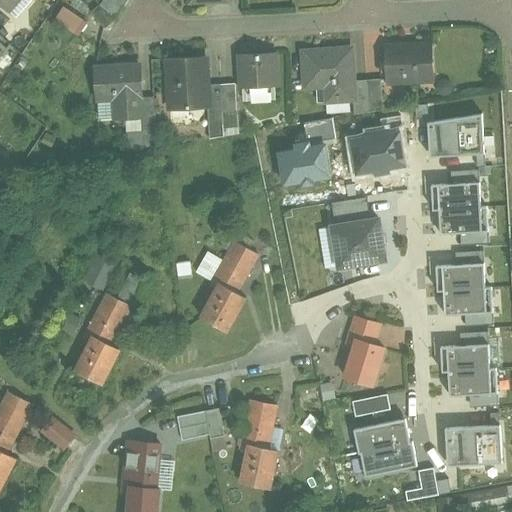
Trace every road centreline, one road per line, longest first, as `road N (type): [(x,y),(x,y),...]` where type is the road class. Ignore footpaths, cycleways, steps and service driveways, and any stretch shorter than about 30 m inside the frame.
road 1 (residential): [(57,511),(108,424),(160,384),(281,353),(305,341),(343,297),(415,278)]
road 2 (residential): [(362,16),(139,27)]
road 3 (residential): [(415,278),(426,427)]
road 4 (residential): [(511,10),(362,16)]
